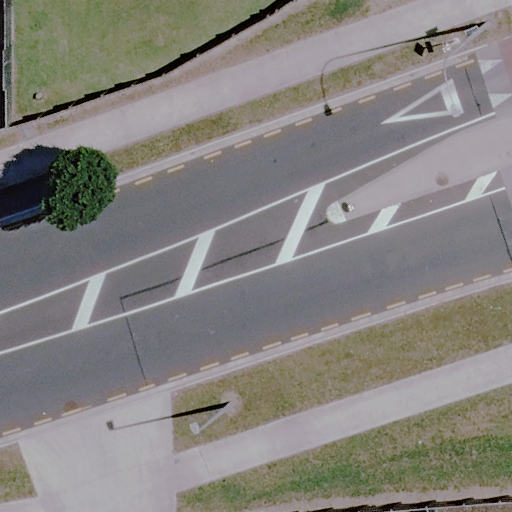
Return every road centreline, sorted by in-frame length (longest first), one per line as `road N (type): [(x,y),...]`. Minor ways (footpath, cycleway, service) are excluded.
road 1 (tertiary): [(511,149),(67,313)]
road 2 (residential): [(118,511),(67,313)]
